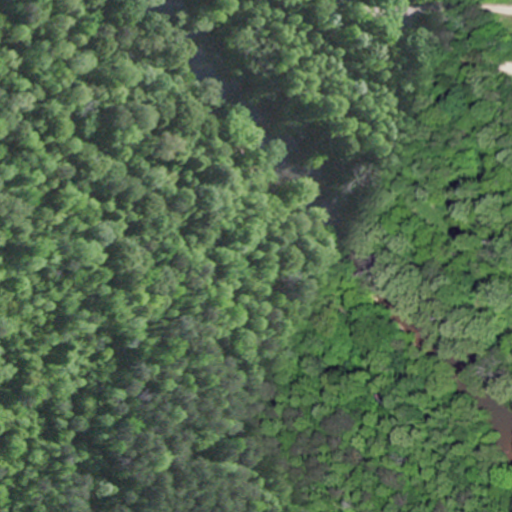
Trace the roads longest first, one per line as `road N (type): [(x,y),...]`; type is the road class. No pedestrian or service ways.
road 1 (residential): [(353,0),(511,67)]
road 2 (residential): [(511,9),(420,6),(391,17)]
